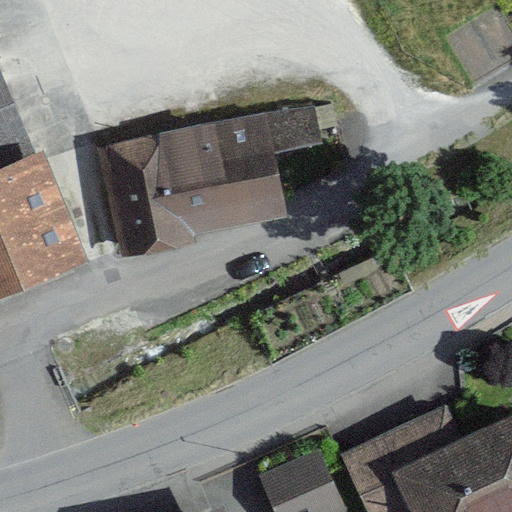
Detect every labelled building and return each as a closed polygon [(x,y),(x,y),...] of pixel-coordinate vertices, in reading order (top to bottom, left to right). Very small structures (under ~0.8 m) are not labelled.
[(0,172),(31,160),(0,82),(0,172)] [(182,231),(179,215),(269,198),(258,145),(311,139),(308,108),(254,115),(113,149),(131,241),(182,231)] [(0,279),(69,251),(31,160),(0,172),(0,279)] [(453,431),(428,443),(418,422),(345,456),(371,511),(404,511),(421,504),(424,511),(507,511),(511,510),(511,420),(459,445),(453,431)] [(278,511),(328,511),(342,506),(317,451),(263,476),(278,511)]
